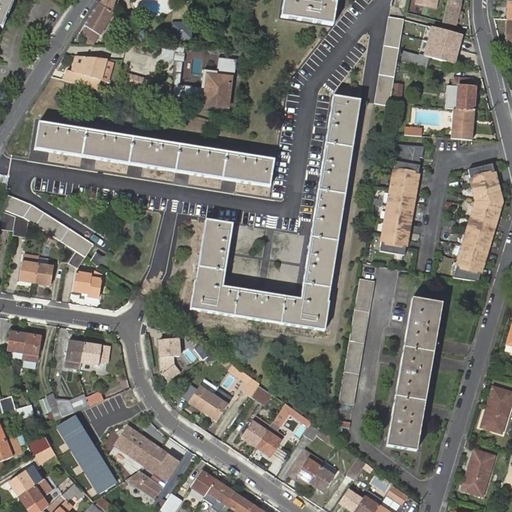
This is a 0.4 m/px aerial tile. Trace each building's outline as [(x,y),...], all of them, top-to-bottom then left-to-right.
[(0,0),(0,27),(5,15),(8,16),(14,0),(0,0)] [(101,0),(98,5),(112,13),(115,0),(101,0)] [(285,10),(284,17),(330,25),(331,17),(334,18),(336,2),(332,2),(332,0),(284,0),(283,9),(285,10)] [(449,0),(443,22),(456,25),(461,3),(449,0)] [(100,35),(112,13),(98,5),(90,16),(84,26),(100,35)] [(400,40),(404,20),(389,17),(375,103),(375,104),(389,107),(390,103),(395,73),(395,70),(397,61),(399,49),(400,40)] [(173,42),(194,43),(194,22),(173,22),(173,42)] [(462,35),(432,27),(424,56),(429,57),(454,64),(462,35)] [(113,38),(122,40),(124,31),(115,29),(113,38)] [(424,56),(404,51),(401,61),(426,68),(429,57),(424,56)] [(67,71),(62,80),(98,90),(99,85),(108,87),(112,71),(104,68),(105,65),(76,57),(72,73),(67,71)] [(151,93),(155,80),(130,73),(126,86),(151,93)] [(204,104),(228,108),(232,78),(208,75),(204,104)] [(451,109),(453,109),(457,109),(474,111),(476,88),(473,88),(474,80),(454,78),(451,109)] [(394,85),(392,104),(400,104),(401,98),(402,84),(394,85)] [(127,87),(124,97),(134,100),(137,89),(127,87)] [(187,96),(200,97),(201,88),(188,87),(187,96)] [(355,116),(357,101),(333,97),(331,108),(307,261),(301,300),(222,288),(232,225),(208,221),(206,235),(204,235),(201,253),(203,254),(198,282),(196,282),(195,282),(191,307),(198,308),(198,310),(234,316),(234,314),(248,316),(248,319),(266,321),(267,319),(280,321),(280,324),(316,329),(316,327),(324,328),(328,303),(327,303),(325,303),(329,274),(332,275),(335,256),(332,256),(337,228),(339,228),(342,209),(340,209),(345,181),(347,181),(350,163),(348,162),(352,134),(354,134),(357,116),(355,116)] [(453,109),(450,139),(471,141),(474,111),(457,109),(453,109)] [(255,182),(270,185),(274,161),(42,124),(39,123),(35,147),(49,149),(49,152),(68,155),(68,152),(96,157),(96,159),(115,162),(115,160),(143,164),(143,166),(161,170),(162,167),(190,172),(189,174),(208,177),(209,175),(237,179),(237,182),(255,184),(255,182)] [(404,127),(404,135),(421,137),(422,129),(404,127)] [(423,147),(398,143),(379,253),(402,256),(419,158),(421,159),(423,147)] [(487,166),(463,171),(473,213),(454,279),(478,282),(499,214),(487,166)] [(84,257),(85,258),(93,245),(31,206),(8,196),(2,210),(16,216),(23,218),(43,231),(61,242),(66,246),(76,252),(84,257)] [(0,229),(13,232),(16,217),(1,211),(0,215),(0,229)] [(28,223),(16,217),(13,232),(13,236),(26,238),(28,223)] [(59,262),(68,264),(76,252),(66,246),(65,249),(59,262)] [(77,269),(84,257),(76,252),(68,264),(77,269)] [(90,261),(99,266),(104,258),(96,253),(90,261)] [(35,283),(38,265),(22,262),(19,281),(35,283)] [(54,267),(38,265),(35,283),(50,286),(54,267)] [(88,297),(99,298),(102,280),(91,278),(92,275),(76,273),(73,292),(88,294),(88,297)] [(339,403),(353,405),(374,282),(360,279),(338,403),(339,403)] [(391,437),(388,437),(386,446),(416,451),(418,443),(415,443),(417,435),(419,435),(422,418),(420,417),(425,386),(427,387),(431,369),(428,368),(433,337),(436,338),(439,320),(436,319),(438,311),(440,312),(442,304),(412,299),(410,309),(413,309),(411,318),(408,318),(406,330),(409,330),(407,339),(405,339),(401,357),(404,358),(403,367),(400,367),(398,379),(401,379),(399,388),(396,388),(393,406),(396,407),(394,416),(392,415),(389,428),(392,428),(391,437)] [(7,357),(22,359),(23,353),(26,335),(11,332),(7,351),(8,351),(7,357)] [(23,353),(22,359),(38,362),(39,356),(42,337),(26,335),(23,353)] [(173,357),(179,356),(178,339),(159,340),(160,357),(173,357)] [(65,366),(80,369),(81,362),(84,344),(68,341),(65,360),(66,360),(65,366)] [(203,361),(205,360),(215,352),(208,347),(203,343),(194,349),(203,361)] [(84,344),(81,362),(98,365),(99,362),(107,363),(109,348),(101,347),(84,344)] [(209,366),(221,356),(215,352),(205,360),(209,366)] [(173,357),(160,357),(161,374),(170,385),(182,376),(174,365),(173,357)] [(247,385),(250,381),(252,379),(232,365),(228,371),(247,385)] [(251,397),(258,386),(250,381),(247,385),(243,392),(251,397)] [(188,402),(202,411),(212,395),(199,386),(188,402)] [(251,397),(261,404),(269,393),(258,386),(251,397)] [(481,427),(501,433),(511,397),(511,393),(493,388),(481,427)] [(231,400),(217,389),(212,395),(202,411),(217,421),(227,406),(231,400)] [(86,398),(89,406),(103,401),(100,392),(86,398)] [(263,406),(271,394),(269,393),(261,404),(263,406)] [(46,414),(50,423),(62,418),(56,402),(54,394),(47,397),(52,412),(46,414)] [(69,401),(56,402),(62,418),(89,406),(84,395),(69,401)] [(0,400),(0,403),(3,414),(15,410),(11,397),(0,400)] [(34,415),(31,405),(16,410),(19,419),(34,415)] [(310,426),(312,423),(285,405),(282,409),(290,414),(309,427),(310,426)] [(267,432),(256,447),(271,457),(285,437),(277,432),(290,414),(282,409),(270,427),(267,432)] [(75,416),(56,428),(97,496),(117,484),(75,416)] [(242,438),(256,447),(267,432),(270,427),(256,417),(252,422),(242,438)] [(317,435),(321,430),(312,423),(310,426),(309,427),(304,435),(310,439),(313,441),(317,435)] [(126,425),(119,436),(121,437),(115,446),(148,468),(161,449),(129,427),(128,427),(126,425)] [(0,443),(5,441),(14,437),(13,433),(3,437),(0,429),(0,443)] [(338,442),(332,438),(321,430),(317,435),(322,439),(323,438),(335,446),(338,442)] [(5,441),(0,443),(0,462),(2,462),(12,458),(22,453),(14,437),(5,441)] [(27,446),(33,457),(49,448),(50,447),(45,437),(27,446)] [(49,448),(33,457),(38,466),(54,456),(49,448)] [(168,454),(161,449),(148,468),(141,473),(127,481),(132,485),(154,500),(163,488),(158,485),(162,478),(167,481),(180,462),(168,454)] [(462,490),(482,496),(494,457),(474,451),(462,490)] [(297,475),(310,483),(321,468),(308,459),(307,459),(297,475)] [(347,476),(354,481),(366,463),(360,459),(353,469),(352,468),(347,476)] [(366,473),(370,466),(366,463),(354,481),(362,486),(370,476),(366,473)] [(9,482),(19,497),(34,486),(42,481),(31,467),(24,472),(9,482)] [(321,468),(310,483),(323,492),(334,477),(321,468)] [(127,481),(141,473),(140,472),(126,481),(127,481)] [(207,493),(215,481),(201,472),(191,488),(204,496),(207,493)] [(55,489),(61,496),(62,495),(74,484),(68,477),(55,489)] [(34,486),(19,497),(28,510),(43,499),(43,498),(52,492),(43,480),(42,481),(34,486)] [(386,495),(393,485),(386,480),(379,490),(386,495)] [(233,493),(215,481),(207,493),(204,496),(203,499),(213,506),(217,500),(220,501),(226,505),(227,502),(233,493)] [(74,484),(62,495),(69,502),(75,497),(79,500),(82,497),(79,493),(81,491),(74,484)] [(401,505),(407,496),(393,487),(387,496),(401,505)] [(247,511),(252,506),(233,493),(227,502),(226,505),(231,509),(236,511),(247,511)] [(354,511),(375,511),(379,507),(382,502),(368,493),(365,497),(364,497),(354,511)] [(171,494),(160,510),(163,511),(174,511),(182,501),(171,494)] [(100,498),(96,504),(104,511),(109,511),(113,508),(100,498)] [(68,511),(72,507),(65,501),(59,508),(54,511),(68,511)]
